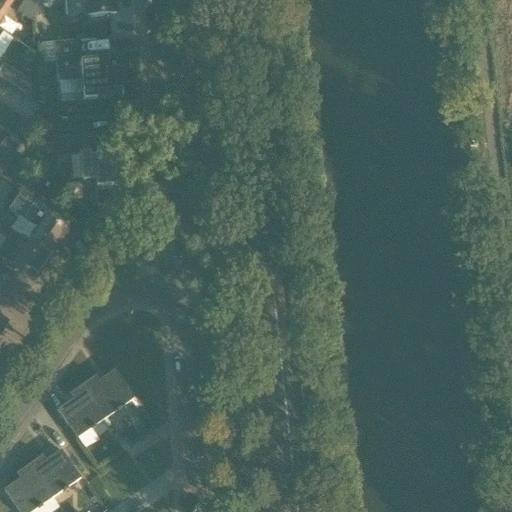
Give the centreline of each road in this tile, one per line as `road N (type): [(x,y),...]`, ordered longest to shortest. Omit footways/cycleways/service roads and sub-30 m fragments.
road 1 (primary): [(295,511),(237,0)]
road 2 (residential): [(173,278),(151,0)]
road 3 (residential): [(197,511),(173,278)]
road 4 (residential): [(59,342),(98,301),(134,283),(173,278)]
